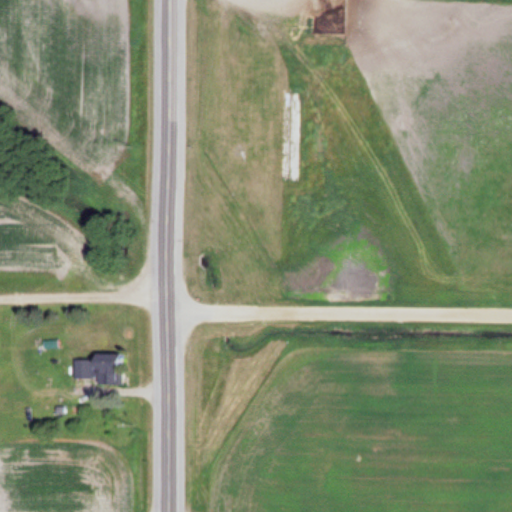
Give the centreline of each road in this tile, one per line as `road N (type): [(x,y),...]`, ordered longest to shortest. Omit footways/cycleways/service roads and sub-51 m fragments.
road 1 (primary): [(167,511),(168,0)]
road 2 (residential): [(511,315),(168,312)]
